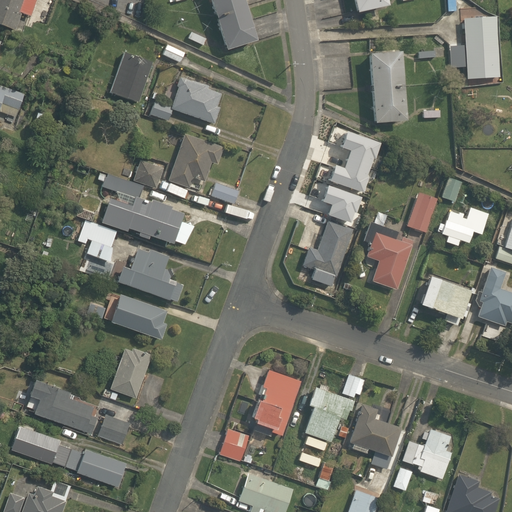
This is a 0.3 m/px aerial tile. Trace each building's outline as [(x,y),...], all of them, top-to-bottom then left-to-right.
[(0,0),(0,26),(23,34),(29,16),(38,20),(45,2),(38,0),(0,0)] [(255,42),(241,0),(208,0),(224,52),(255,42)] [(386,6),(384,0),(350,0),(354,13),(357,13),(360,24),(380,20),(378,8),(386,6)] [(466,79),(497,77),(494,18),(463,20),(466,79)] [(187,40),(202,46),(205,38),(190,33),(187,40)] [(0,65),(1,66),(9,43),(0,39),(0,65)] [(184,52),(166,45),(161,58),(179,64),(184,52)] [(417,59),(445,57),(444,46),(432,47),(432,52),(417,53),(417,59)] [(110,93),(138,103),(152,63),(123,53),(110,93)] [(403,122),(398,54),(368,57),(372,124),(403,122)] [(171,110),(214,125),(220,108),(217,107),(221,95),(204,88),(204,86),(179,77),(175,87),(178,88),(171,108),(154,101),(149,115),(150,115),(168,121),(171,110)] [(0,113),(1,112),(18,118),(26,95),(0,85),(0,113)] [(46,116),(37,113),(33,124),(42,127),(46,116)] [(168,182),(188,189),(192,178),(204,182),(210,163),(216,165),(221,148),(184,135),(168,181),(168,182)] [(317,171),(343,183),(353,161),(326,150),(317,171)] [(133,181),(155,189),(162,168),(141,160),(133,181)] [(174,242),(184,245),(194,227),(181,222),(184,215),(171,211),(172,207),(151,200),(150,203),(138,199),(142,187),(107,175),(102,188),(134,198),(131,207),(108,199),(100,223),(101,224),(126,232),(127,229),(173,244),(174,242)] [(454,202),(460,183),(446,178),(439,198),(454,202)] [(216,183),(211,197),(232,205),(238,191),(216,183)] [(423,233),(435,199),(416,193),(404,227),(423,233)] [(94,213),(78,208),(75,216),(91,221),(94,213)] [(445,242),(457,246),(459,240),(467,243),(471,231),(480,234),(487,214),(469,208),(465,220),(461,218),(462,214),(458,213),(457,214),(449,211),(440,234),(447,237),(445,242)] [(511,250),(511,218),(501,248),(511,250)] [(86,254),(110,263),(111,248),(110,247),(116,231),(85,220),(77,241),(86,245),(83,253),(86,254)] [(310,280),(331,287),(333,278),(335,278),(351,230),(325,221),(316,250),(307,247),(301,266),(314,270),(310,280)] [(394,289),(401,269),(411,241),(401,238),(400,242),(393,240),(396,232),(369,223),(363,240),(369,242),(366,250),(369,251),(367,257),(376,261),(371,282),(394,289)] [(32,254),(34,249),(26,246),(24,252),(32,254)] [(511,251),(497,246),(492,259),(511,265),(511,251)] [(119,283),(176,303),(182,285),(168,280),(169,277),(165,270),(163,269),(167,256),(148,250),(147,253),(136,249),(129,270),(122,267),(120,270),(114,268),(109,282),(118,285),(119,283)] [(438,254),(431,252),(428,259),(436,261),(438,254)] [(463,329),(472,332),(477,318),(503,327),(505,322),(511,324),(511,293),(498,289),(504,272),(489,267),(480,293),(476,291),(473,301),(476,307),(478,308),(476,315),(468,312),(463,329)] [(419,305),(458,319),(468,291),(428,277),(419,305)] [(125,327),(160,340),(166,325),(161,323),(166,310),(135,299),(125,327)] [(121,325),(124,314),(119,312),(115,324),(121,325)] [(109,390),(135,399),(150,355),(131,349),(130,351),(123,349),(109,390)] [(263,430),(280,436),(298,382),(266,371),(261,387),(265,388),(260,402),(256,401),(250,418),(255,419),(253,423),(264,427),(263,430)] [(341,394),(353,398),(358,379),(347,375),(341,394)] [(33,414),(90,435),(96,418),(89,416),(92,408),(66,398),(68,393),(44,384),(33,414)] [(303,433),(329,442),(338,418),(344,420),(347,411),(349,411),(352,401),(313,387),(307,405),(312,407),(303,433)] [(115,400),(117,394),(104,390),(102,396),(115,400)] [(369,464),(385,470),(399,428),(372,419),(375,409),(360,405),(348,443),(374,451),(369,464)] [(97,436),(121,444),(129,424),(104,415),(97,436)] [(348,428),(340,425),(336,435),(345,438),(348,428)] [(9,450),(51,465),(52,463),(75,471),(75,473),(117,488),(125,464),(84,450),(83,454),(58,446),(60,441),(17,427),(9,450)] [(219,454),(240,461),(248,437),(227,430),(219,454)] [(418,472),(441,479),(450,452),(445,451),(449,436),(429,430),(428,433),(423,432),(420,439),(425,440),(423,446),(408,441),(401,461),(417,466),(416,469),(419,470),(418,472)] [(254,461),(241,456),(240,461),(252,465),(254,461)] [(315,487),(325,490),(332,465),(323,462),(315,487)] [(393,487),(404,491),(411,472),(399,468),(393,487)] [(248,511),(283,511),(291,489),(247,474),(238,501),(251,506),(248,511)] [(444,511),(493,511),(498,499),(489,496),(490,492),(475,487),(478,481),(457,474),(444,511)] [(20,511),(60,511),(65,501),(64,501),(68,489),(52,483),(49,491),(36,486),(32,495),(27,493),(20,511)] [(373,511),(378,499),(353,491),(345,511),(373,511)] [(421,502),(434,506),(437,495),(425,491),(421,502)] [(18,511),(23,498),(8,494),(2,511),(18,511)]
